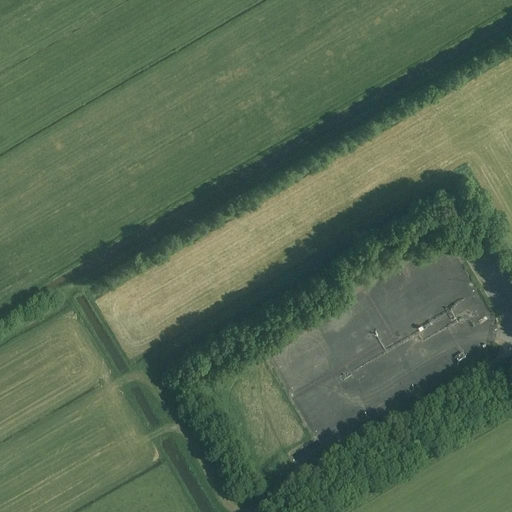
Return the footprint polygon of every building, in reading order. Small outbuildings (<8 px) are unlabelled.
[(474,265),(478,263),(471,248),(467,250),(474,265)] [(482,329),(492,320),(488,316),(483,322),(476,315),(471,319),(477,326),(474,328),(481,335),(484,332),(482,329)] [(293,346),(288,349),(295,360),(300,357),(293,346)] [(458,363),(465,358),(463,354),(456,358),(458,363)] [(465,375),(472,371),(470,366),(463,370),(465,375)]
